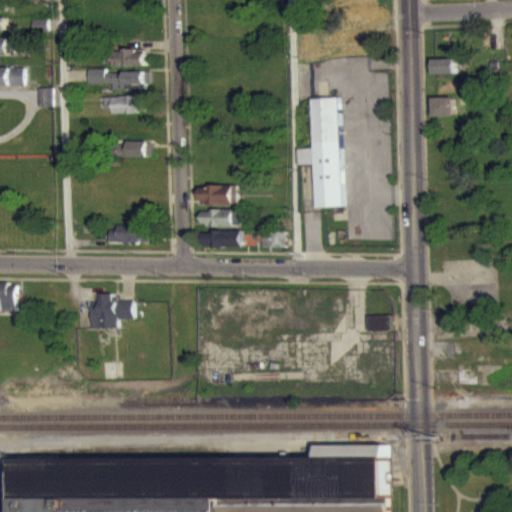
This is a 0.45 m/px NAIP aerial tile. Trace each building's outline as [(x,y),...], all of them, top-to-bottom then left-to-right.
[(0,18),(9,18),(8,5),(0,5),(0,18)] [(384,39),(383,18),(354,19),(354,40),(384,39)] [(0,38),(8,38),(9,25),(0,24),(0,38)] [(0,60),(14,61),(14,45),(0,44),(0,60)] [(149,60),(140,60),(140,58),(108,57),(108,73),(149,74),(149,60)] [(458,81),(457,66),(433,66),(433,82),(458,81)] [(0,74),(0,93),(27,93),(27,74),(0,74)] [(90,91),(114,90),(114,96),(153,95),(153,79),(107,79),(106,76),(90,76),(90,91)] [(54,113),(54,96),(49,96),(50,105),(40,105),(41,114),(54,113)] [(106,117),(115,116),(115,121),(149,120),(149,103),(106,104),(106,117)] [(341,105),(313,106),(315,155),(299,156),(300,172),(316,172),(317,215),(345,214),(341,105)] [(456,105),(432,106),(432,123),(457,123),(456,105)] [(155,148),(119,148),(119,164),(154,164),(155,148)] [(240,193),(203,192),(202,211),(239,212),(240,193)] [(203,217),(203,234),(242,234),(242,217),(203,217)] [(152,233),(120,232),(120,238),(112,238),(112,249),(151,250),(152,233)] [(243,254),(243,238),(205,239),(205,255),(243,254)] [(262,254),(286,255),(286,241),(263,241),(262,254)] [(0,289),(0,318),(19,319),(19,290),(0,289)] [(120,335),(120,327),(136,326),(135,308),(115,308),(115,301),(103,301),(103,309),(94,309),(94,335),(120,335)] [(370,323),(371,338),(396,337),(396,323),(370,323)] [(17,511),(17,456),(320,454),(321,442),(389,442),(391,511),(17,511)]
